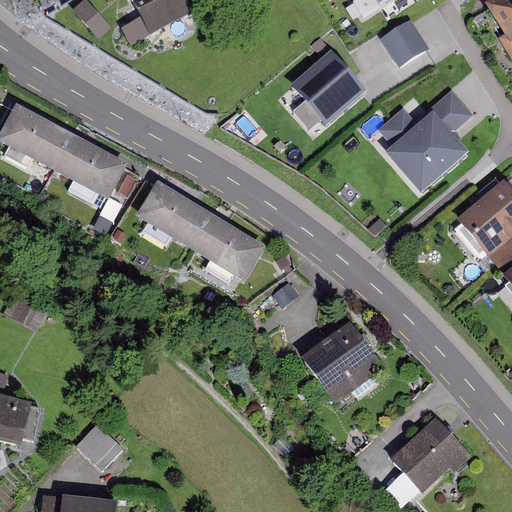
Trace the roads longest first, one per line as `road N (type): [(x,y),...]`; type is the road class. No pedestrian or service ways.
road 1 (tertiary): [(511,434),(422,333),(293,221),(0,46)]
road 2 (residential): [(511,117),(449,11)]
